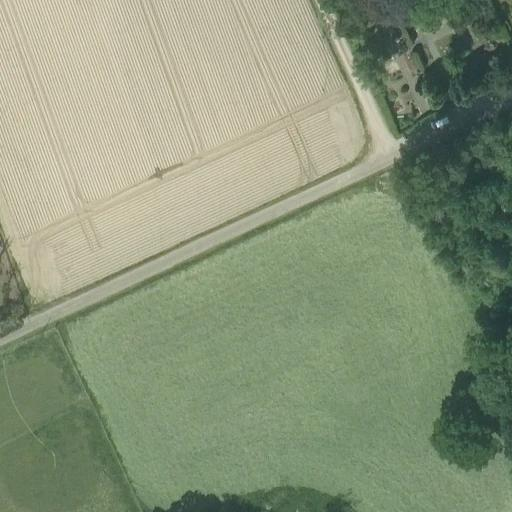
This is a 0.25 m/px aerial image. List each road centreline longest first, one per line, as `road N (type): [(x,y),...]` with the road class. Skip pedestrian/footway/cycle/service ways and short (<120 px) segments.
road 1 (residential): [(511,97),(0,342)]
road 2 (track): [(323,0),(387,157)]
